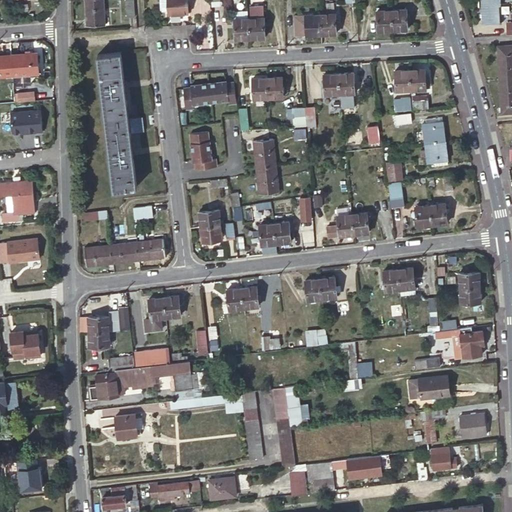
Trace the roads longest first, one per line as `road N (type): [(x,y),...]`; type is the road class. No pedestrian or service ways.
road 1 (residential): [(457,46),(177,62),(162,77),(187,274)]
road 2 (residential): [(187,274),(503,235)]
road 3 (residential): [(204,511),(511,474)]
road 4 (residential): [(69,288),(82,511)]
road 5 (secondary): [(503,235),(457,46)]
road 6 (residential): [(62,155),(69,288)]
road 7 (unknown): [(62,48),(193,36)]
road 8 (residential): [(62,32),(62,155)]
